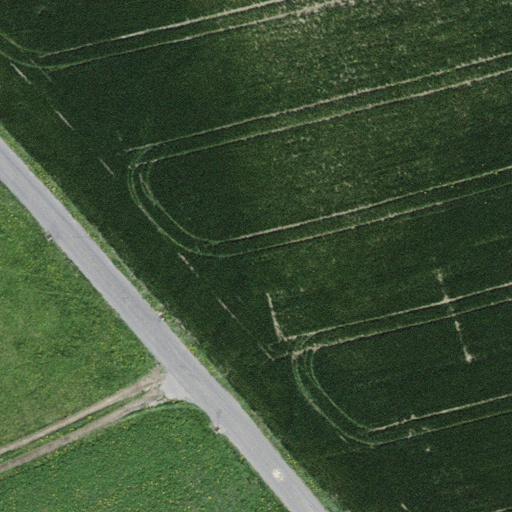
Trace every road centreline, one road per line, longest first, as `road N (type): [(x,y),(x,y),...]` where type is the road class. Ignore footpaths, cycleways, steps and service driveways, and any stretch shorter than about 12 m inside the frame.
road 1 (track): [(309,511),(0,156)]
road 2 (track): [(196,379),(0,456)]
